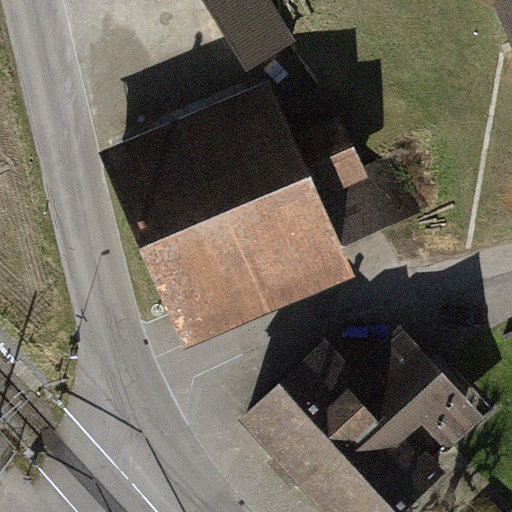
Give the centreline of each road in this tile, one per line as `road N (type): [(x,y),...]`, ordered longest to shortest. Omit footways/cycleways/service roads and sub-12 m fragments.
road 1 (tertiary): [(37,0),(112,367),(152,431)]
road 2 (track): [(112,367),(511,251)]
